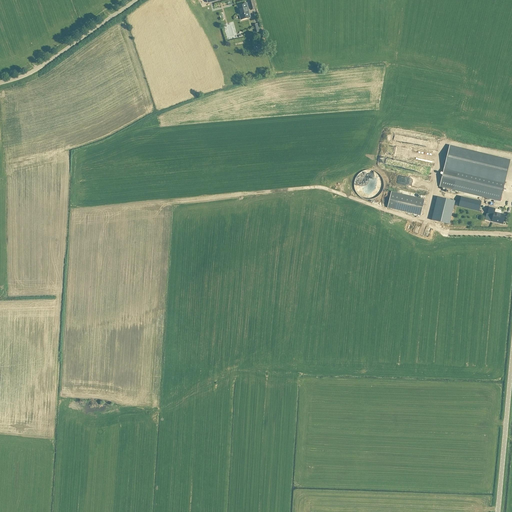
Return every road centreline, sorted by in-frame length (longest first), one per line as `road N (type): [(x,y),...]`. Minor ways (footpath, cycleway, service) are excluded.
road 1 (unclassified): [(134,0),(37,68),(0,83)]
road 2 (tertiary): [(498,511),(511,365)]
